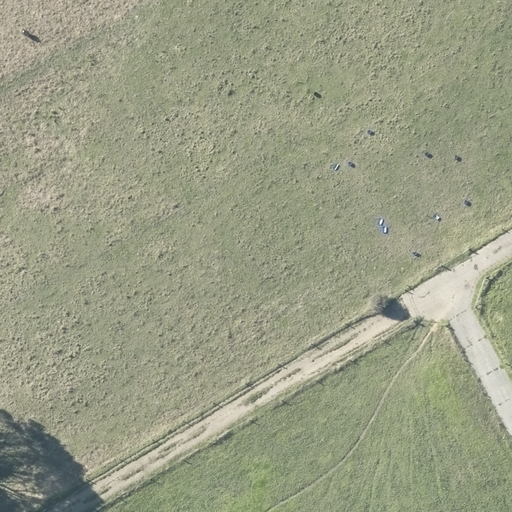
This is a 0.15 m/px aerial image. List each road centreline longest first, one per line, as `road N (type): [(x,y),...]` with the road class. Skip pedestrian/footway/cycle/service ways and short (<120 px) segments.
road 1 (track): [(78,511),(511,249)]
road 2 (track): [(450,286),(511,399)]
